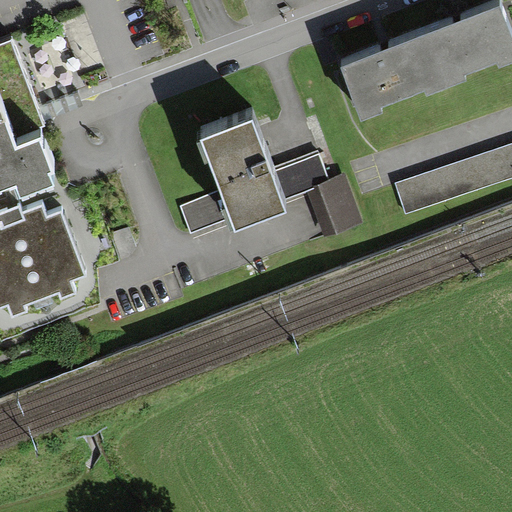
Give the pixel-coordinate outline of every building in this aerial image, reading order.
[(384,51),(341,67),(362,120),(383,112),(381,107),(425,90),(427,96),(467,80),(465,75),(497,62),(499,67),(511,62),(511,36),(500,6),(454,24),(384,51)] [(0,307),(8,305),(12,318),(27,312),(24,306),(59,293),(62,299),(76,293),(71,281),(86,275),(61,210),(47,216),(42,204),(23,212),(20,204),(19,205),(17,201),(54,187),(49,175),(54,174),(40,139),(35,130),(45,126),(13,40),(0,45),(0,307)] [(252,121),(201,140),(220,191),(180,206),(191,233),(231,218),(235,231),(286,213),(281,201),(271,172),(268,165),(252,121)] [(511,144),(396,182),(406,214),(511,178),(511,144)] [(320,154),(271,172),(281,201),(308,191),(315,188),(314,185),(329,179),(320,154)] [(344,174),(329,179),(314,185),(315,188),(308,191),(325,237),(363,223),(344,174)]
